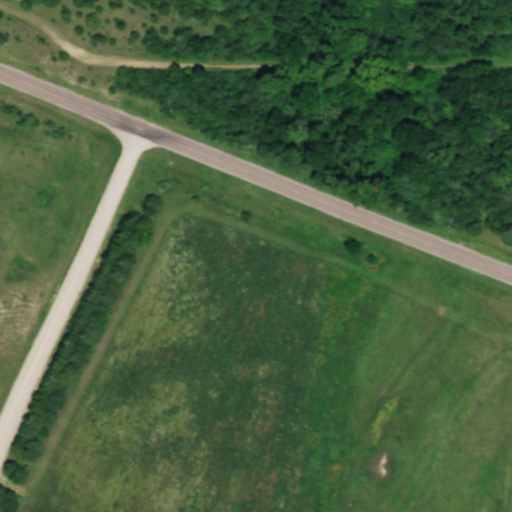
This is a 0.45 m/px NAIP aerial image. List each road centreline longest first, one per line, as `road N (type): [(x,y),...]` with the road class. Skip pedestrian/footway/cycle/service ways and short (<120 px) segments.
road 1 (tertiary): [(511,275),(0,74)]
road 2 (residential): [(0,440),(139,131)]
